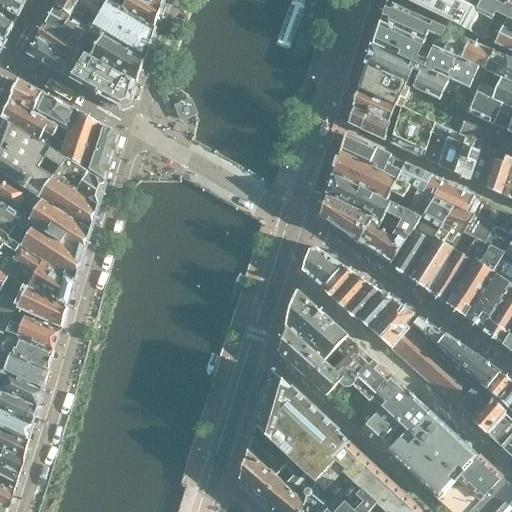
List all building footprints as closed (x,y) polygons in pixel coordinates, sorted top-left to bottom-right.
[(26,3),(20,0),(0,0),(0,7),(18,18),(19,17),(18,16),(22,10),(22,11),(26,3)] [(83,1),(84,0),(61,0),(57,7),(74,18),(77,13),(83,1)] [(154,28),(118,5),(109,0),(84,0),(83,1),(104,13),(97,24),(77,13),(74,18),(94,30),(93,32),(143,63),(154,28)] [(160,11),(141,0),(121,0),(118,5),(154,28),(160,11)] [(163,0),(141,0),(160,11),(163,0)] [(403,0),(469,31),(476,10),(479,0),(403,0)] [(511,6),(500,0),(479,0),(476,10),(491,18),(503,25),(511,29),(511,6)] [(468,40),(390,4),(387,3),(380,24),(425,44),(430,34),(447,42),(442,52),(459,60),(468,40)] [(94,30),(74,18),(57,7),(56,7),(46,24),(47,24),(89,50),(93,43),(88,40),(93,32),(94,30)] [(511,29),(503,25),(499,33),(486,27),(491,18),(476,10),(469,31),(485,40),(495,44),(511,51),(511,29)] [(14,25),(0,16),(0,35),(7,40),(14,25)] [(89,50),(47,24),(39,39),(80,64),(87,53),(89,50)] [(442,52),(425,44),(380,24),(380,25),(374,46),(456,83),(474,92),(483,71),(459,60),(442,52)] [(143,63),(93,32),(88,40),(93,43),(89,50),(87,53),(136,84),(143,63)] [(80,64),(39,39),(30,55),(71,78),(80,64)] [(511,60),(468,40),(459,60),(483,71),(491,74),(497,77),(509,82),(511,84),(511,60)] [(456,83),(374,46),(373,46),(367,67),(412,88),(447,104),(456,83)] [(136,84),(87,53),(80,64),(71,78),(71,79),(73,80),(73,79),(77,82),(78,83),(79,83),(79,82),(88,88),(88,89),(89,89),(90,89),(99,94),(99,95),(100,95),(101,95),(101,94),(105,97),(110,100),(110,101),(111,101),(112,101),(121,106),(120,106),(121,107),(131,104),(131,103),(131,102),(135,88),(136,87),(137,85),(136,84)] [(402,110),(412,88),(367,67),(359,90),(402,110)] [(511,108),(511,84),(509,82),(504,93),(492,88),(497,77),(491,74),(481,95),(511,108)] [(31,112),(41,94),(42,94),(22,84),(18,85),(17,85),(10,101),(31,112)] [(406,111),(402,110),(359,90),(354,107),(399,127),(406,111)] [(65,131),(76,112),(41,94),(31,112),(55,125),(65,131)] [(511,108),(481,95),(472,115),(511,133),(511,108)] [(196,114),(191,100),(176,106),(181,120),(196,114)] [(55,125),(31,112),(10,101),(2,120),(43,146),(55,125)] [(399,127),(354,107),(348,124),(391,144),(399,127)] [(439,166),(454,133),(406,111),(399,127),(391,144),(439,166)] [(78,167),(101,126),(76,112),(65,131),(55,125),(43,146),(78,167)] [(78,167),(43,146),(2,120),(2,121),(2,120),(0,125),(0,173),(16,184),(90,231),(97,206),(98,206),(105,184),(78,167)] [(112,160),(118,137),(101,126),(78,167),(105,184),(112,160)] [(501,154),(507,141),(487,132),(481,145),(484,147),(501,154)] [(454,174),(469,140),(454,133),(439,166),(454,174)] [(406,165),(347,136),(345,136),(340,154),(398,181),(406,165)] [(469,180),(481,155),(475,152),(478,144),(469,140),(454,174),(469,181),(469,180)] [(486,188),(501,154),(484,147),(481,155),(469,180),(486,188)] [(398,181),(340,154),(340,155),(337,163),(333,175),(333,176),(399,207),(408,186),(398,181)] [(511,172),(511,159),(501,154),(486,188),(502,195),(511,172)] [(423,193),(431,176),(406,165),(398,181),(408,186),(423,193)] [(511,200),(511,172),(502,195),(511,200)] [(0,202),(7,207),(16,184),(0,173),(0,202)] [(399,207),(333,176),(327,196),(380,222),(385,212),(400,219),(395,229),(408,235),(431,196),(423,193),(408,186),(399,207)] [(473,196),(434,178),(431,176),(423,193),(431,196),(451,206),(466,213),(473,196)] [(75,283),(90,231),(16,184),(7,207),(0,225),(0,232),(25,249),(75,283)] [(395,229),(380,222),(327,196),(320,217),(391,265),(408,235),(395,229)] [(409,278),(451,206),(431,196),(408,235),(391,265),(391,266),(409,278)] [(511,231),(511,214),(473,196),(466,213),(472,215),(493,225),(511,234),(511,231)] [(428,291),(455,245),(461,233),(472,215),(466,213),(451,206),(409,278),(410,278),(428,291)] [(447,304),(493,225),(472,215),(461,233),(471,239),(465,250),(455,245),(428,291),(446,304),(447,304)] [(511,237),(511,233),(511,234),(493,225),(447,304),(466,317),(511,237)] [(25,249),(0,232),(0,251),(0,252),(2,246),(21,256),(25,249)] [(484,331),(511,283),(511,237),(466,317),(484,331)] [(324,289),(343,267),(316,248),(310,250),(304,271),(305,272),(324,289)] [(75,283),(25,249),(21,256),(18,261),(0,252),(0,271),(68,306),(75,283)] [(333,300),(356,275),(343,267),(324,289),(322,290),(333,300)] [(68,306),(0,271),(0,294),(1,295),(0,296),(0,301),(16,308),(62,328),(68,307),(68,306)] [(345,311),(369,284),(356,275),(333,300),(341,308),(345,311)] [(504,344),(511,329),(511,283),(484,331),(504,344)] [(358,320),(382,293),(369,284),(345,311),(356,321),(358,320)] [(355,343),(299,293),(297,292),(295,301),(287,328),(326,363),(335,353),(344,362),(358,346),(360,345),(356,341),(355,343)] [(370,330),(395,302),(382,293),(358,320),(370,330)] [(16,308),(0,301),(0,296),(1,295),(0,294),(0,330),(4,332),(8,334),(14,313),(16,308)] [(133,308),(113,302),(91,377),(111,383),(133,308)] [(410,328),(407,325),(414,315),(395,302),(370,330),(391,349),(410,328)] [(54,353),(60,332),(14,313),(8,334),(54,353)] [(433,329),(419,319),(414,325),(426,336),(433,329)] [(431,413),(393,378),(358,346),(344,362),(336,371),(326,363),(287,328),(279,354),(326,397),(361,429),(381,407),(405,429),(411,435),(431,413)] [(408,364),(427,343),(410,328),(391,349),(408,364)] [(444,337),(433,329),(426,336),(437,345),(444,337)] [(54,353),(8,334),(4,332),(0,343),(0,350),(48,372),(54,353)] [(498,375),(479,361),(444,337),(437,345),(486,389),(498,375)] [(422,376),(441,355),(427,343),(408,364),(422,376)] [(48,372),(0,350),(0,371),(43,392),(49,372),(48,372)] [(493,401),(441,355),(422,376),(474,423),(493,401)] [(43,392),(0,371),(0,382),(4,385),(2,391),(38,408),(43,392)] [(349,442),(292,389),(274,373),(258,429),(308,476),(325,490),(336,477),(345,467),(335,458),(349,442)] [(498,398),(511,383),(498,375),(486,389),(498,398)] [(508,408),(511,403),(511,384),(511,383),(498,398),(508,408)] [(0,409),(33,425),(38,408),(2,391),(0,397),(0,409)] [(487,435),(506,413),(493,401),(474,423),(473,423),(487,435)] [(381,407),(361,429),(385,451),(405,429),(381,407)] [(33,425),(0,409),(0,427),(28,441),(28,440),(33,425)] [(480,457),(431,413),(411,435),(405,429),(385,451),(439,501),(480,457)] [(501,448),(511,435),(511,417),(506,413),(487,435),(501,448)] [(23,459),(28,441),(0,427),(0,448),(2,449),(23,459)] [(308,476),(258,429),(257,429),(251,450),(278,474),(285,467),(292,473),(285,481),(296,490),(308,476)] [(511,458),(511,435),(501,448),(511,458)] [(424,511),(349,442),(335,458),(345,467),(336,477),(347,488),(326,511),(424,511)] [(0,466),(18,475),(23,460),(23,459),(2,449),(0,455),(0,466)] [(298,492),(296,490),(285,481),(278,474),(251,450),(243,478),(247,482),(244,486),(256,497),(259,493),(280,511),(298,492)] [(450,511),(469,511),(501,478),(502,478),(480,457),(439,501),(450,511)] [(0,486),(13,493),(18,475),(0,466),(0,486)] [(326,511),(347,488),(336,477),(325,490),(308,476),(296,490),(298,492),(306,500),(302,511),(326,511)] [(511,511),(511,487),(508,483),(507,484),(501,478),(469,511),(511,511)] [(0,486),(0,504),(8,509),(13,493),(0,486)] [(302,511),(306,500),(298,492),(280,511),(302,511)]
